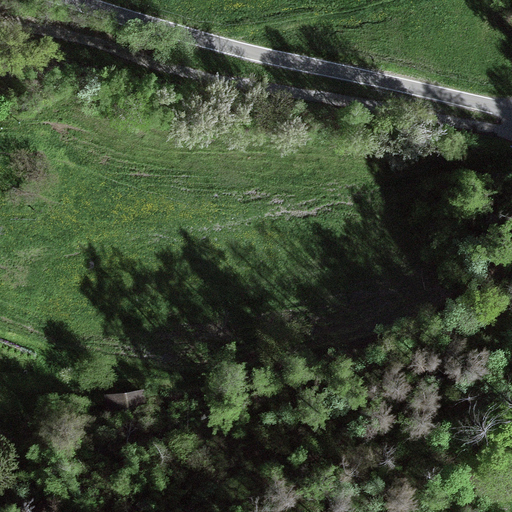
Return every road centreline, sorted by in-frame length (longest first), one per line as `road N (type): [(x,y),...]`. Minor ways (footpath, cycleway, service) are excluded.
road 1 (unclassified): [(70,0),(275,57),(511,108)]
road 2 (track): [(0,77),(122,66)]
